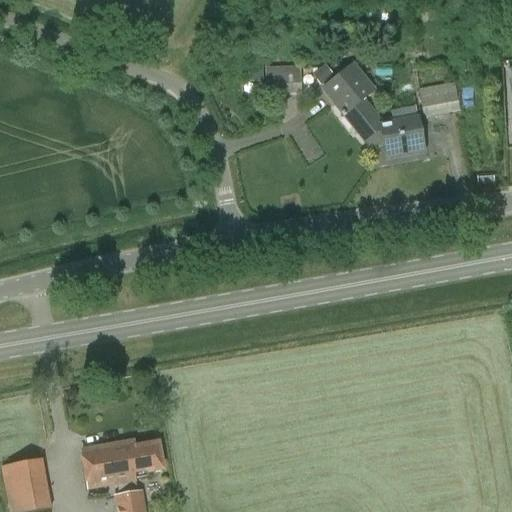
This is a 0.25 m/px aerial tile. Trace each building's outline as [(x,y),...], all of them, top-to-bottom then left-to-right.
[(313,73),(322,87),(337,77),(329,63),(313,73)] [(299,68),(264,69),(257,69),(257,82),(264,82),(264,95),(300,94),(299,68)] [(382,146),(378,126),(377,127),(375,124),(378,121),(358,97),(369,88),(354,69),(350,68),(322,90),(368,149),(382,146)] [(423,119),(460,112),(455,84),(419,91),(423,119)] [(416,119),(378,126),(382,146),(384,153),(421,146),(416,119)] [(132,442),(104,448),(111,485),(116,484),(118,496),(113,497),(115,511),(144,511),(141,492),(137,493),(133,473),(147,471),(148,473),(162,470),(157,444),(133,448),(132,442)] [(111,485),(104,448),(81,452),(88,489),(111,485)] [(42,511),(51,510),(42,460),(0,466),(0,467),(8,511),(42,511)]
